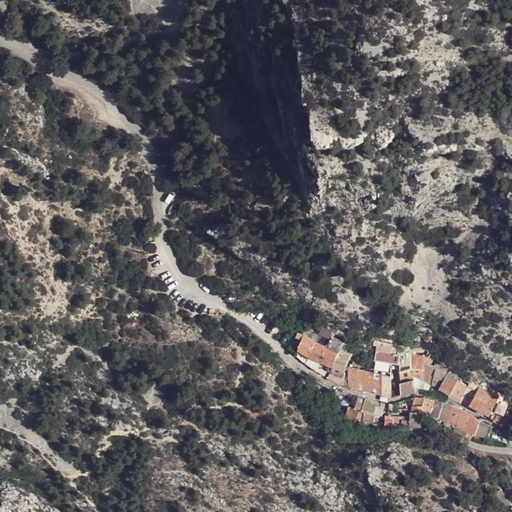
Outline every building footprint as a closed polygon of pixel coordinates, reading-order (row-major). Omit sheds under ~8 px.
[(94,115),(94,112),(92,110),(90,108),(88,107),(85,107),(82,107),(80,109),(78,111),(77,114),(77,117),(78,120),(80,122),(83,123),(86,124),(88,123),(91,122),(93,120),(94,118),(94,115)] [(329,337),(330,335),(332,330),(321,325),(318,332),(329,337)] [(325,344),(326,349),(336,353),(333,360),(346,364),(354,344),(341,340),(330,335),(329,337),(325,344)] [(314,343),(301,336),(299,341),(294,351),(307,358),(314,343)] [(376,345),(375,352),(390,355),(392,344),(374,340),(372,345),(376,345)] [(320,364),(326,349),(314,343),(307,358),(320,364)] [(320,364),(330,369),(333,360),(336,353),(326,349),(320,364)] [(316,371),(320,364),(294,351),(292,354),(316,371)] [(375,352),(372,361),(390,366),(395,367),(397,356),(390,355),(375,352)] [(398,379),(411,375),(410,370),(409,353),(396,361),(398,379)] [(423,369),(427,357),(423,356),(409,353),(410,370),(411,375),(423,382),(423,369)] [(436,363),(427,357),(423,369),(423,382),(430,385),(436,363)] [(346,364),(333,360),(330,369),(328,375),(341,379),(346,364)] [(447,371),(436,363),(430,385),(437,388),(447,371)] [(389,398),(389,375),(347,367),(346,388),(389,398)] [(460,377),(447,371),(437,388),(447,395),(458,380),(460,377)] [(397,395),(412,392),(412,389),(411,375),(398,379),(397,395)] [(468,385),(458,380),(447,395),(460,400),(468,385)] [(467,405),(479,386),(470,382),(468,385),(460,400),(467,405)] [(486,416),(498,396),(479,386),(467,405),(486,416)] [(362,400),(355,397),(354,400),(350,409),(357,412),(362,400)] [(409,411),(418,413),(418,415),(421,417),(462,433),(471,436),(476,423),(463,411),(446,405),(428,399),(411,398),(409,411)] [(372,418),(375,402),(373,403),(362,400),(357,412),(372,418)] [(370,423),(372,418),(357,412),(350,409),(346,407),(342,418),(348,420),(370,423)] [(421,430),(421,417),(418,415),(418,413),(409,411),(408,416),(408,420),(408,429),(421,430)] [(506,430),(511,418),(506,415),(505,415),(502,419),(496,416),(492,422),(506,430)] [(408,429),(408,420),(383,419),(382,429),(408,429)] [(485,430),(476,423),(471,436),(469,442),(478,445),(485,430)] [(462,433),(460,438),(467,442),(469,442),(471,436),(462,433)] [(511,503),(500,486),(489,493),(502,511),(511,503)]
